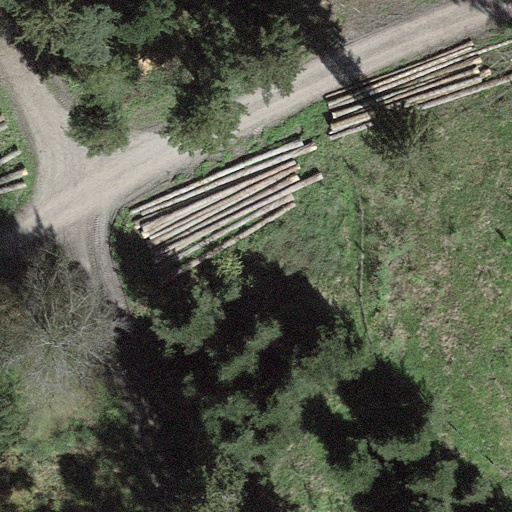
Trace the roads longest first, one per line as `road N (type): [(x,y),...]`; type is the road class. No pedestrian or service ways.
road 1 (track): [(0,241),(63,190),(485,0)]
road 2 (track): [(171,511),(63,190),(0,43)]
